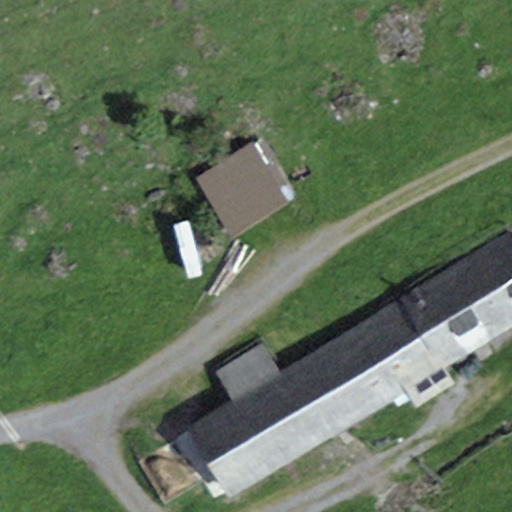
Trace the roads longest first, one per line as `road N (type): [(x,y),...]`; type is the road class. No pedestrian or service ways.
road 1 (track): [(82,412),(384,209),(511,146)]
road 2 (track): [(161,511),(82,412)]
